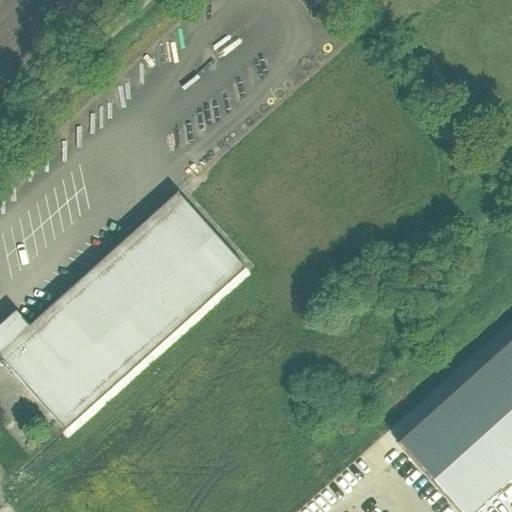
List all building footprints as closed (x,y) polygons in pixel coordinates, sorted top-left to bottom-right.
[(349,66),(365,51),(352,38),(336,53),(349,66)] [(371,60),(359,64),(364,77),(376,72),(371,60)] [(306,152),(329,173),(349,152),(327,130),(306,152)] [(189,166),(206,155),(199,145),(183,155),(189,166)] [(398,227),(432,190),(414,173),(380,210),(398,227)] [(0,334),(0,359),(64,431),(244,269),(177,195),(176,194),(27,327),(19,317),(0,334)] [(378,208),(359,221),(375,244),(394,231),(378,208)] [(472,511),(511,476),(511,339),(396,444),(457,511),(472,511)] [(189,374),(55,496),(69,511),(72,509),(74,511),(187,511),(257,449),(189,374)]
